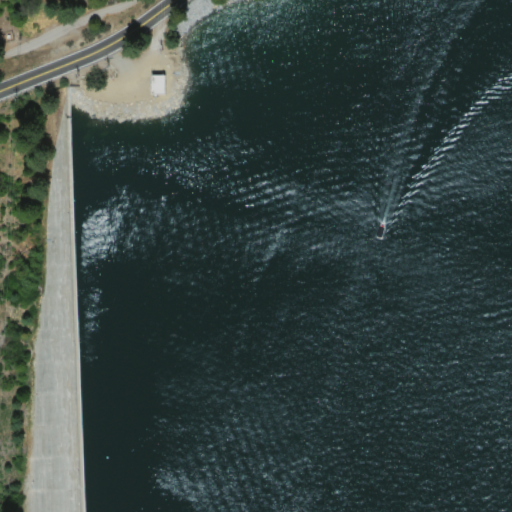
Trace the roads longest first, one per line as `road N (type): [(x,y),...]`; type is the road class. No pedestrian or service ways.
road 1 (secondary): [(0,89),(79,58),(167,0)]
road 2 (track): [(127,0),(0,58)]
